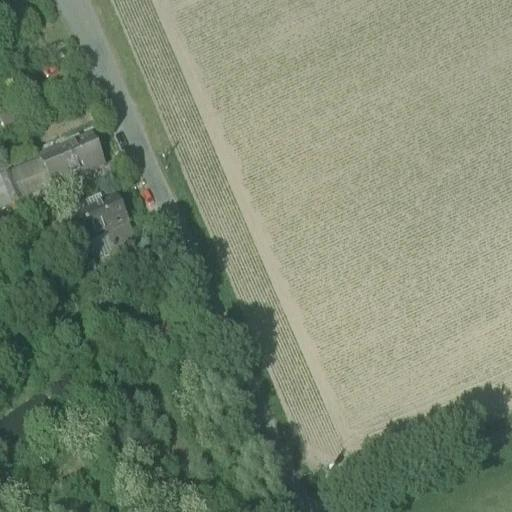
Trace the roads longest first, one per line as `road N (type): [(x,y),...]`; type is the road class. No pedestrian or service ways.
road 1 (unclassified): [(70,0),(306,511)]
road 2 (unclassified): [(329,511),(511,430)]
